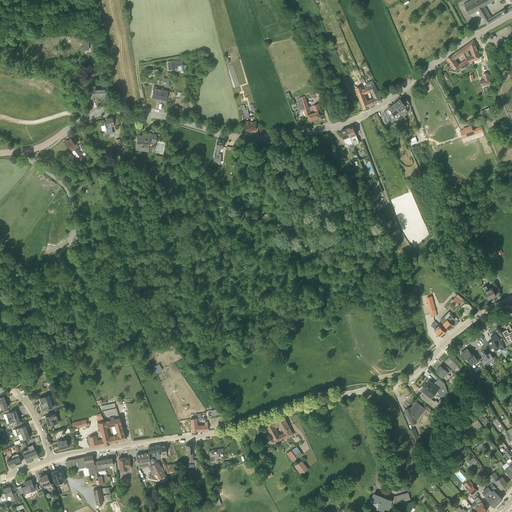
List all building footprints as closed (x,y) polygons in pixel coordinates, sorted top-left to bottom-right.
[(478,10),(487,24),(511,9),(511,0),(471,0),(464,4),(469,14),(478,10)] [(475,46),(476,46),(475,44),(473,40),(461,49),(463,52),(466,58),(469,64),(469,65),(472,64),(471,62),(480,58),(475,46)] [(463,52),(461,49),(447,59),(454,69),(459,65),(455,59),(463,54),(465,59),(459,64),(460,64),(463,68),(469,64),(466,58),(463,52)] [(484,80),(479,81),(481,86),(490,83),(487,73),(483,74),(484,80)] [(374,84),(368,87),(371,91),(373,98),(375,100),(373,101),(374,104),(382,100),(374,84)] [(95,89),(95,85),(91,85),(91,89),(92,96),(92,97),(100,96),(100,95),(108,95),(108,87),(101,88),(101,89),(95,89)] [(371,91),(368,87),(362,89),(361,88),(356,90),(364,109),(374,104),(373,101),(375,100),(373,98),(366,101),(364,95),(368,93),(368,95),(371,94),(370,92),(371,91)] [(160,101),(165,102),(168,91),(162,90),(162,92),(153,90),(151,97),(160,99),(160,101)] [(296,99),(300,110),(304,109),(306,116),(308,115),(310,120),(320,116),(318,111),(320,111),(318,104),(308,108),(304,96),(296,99)] [(400,99),(393,104),(403,116),(406,114),(405,113),(408,111),(404,107),(406,105),(409,102),(405,97),(402,100),(400,99)] [(403,116),(393,104),(389,108),(383,113),(387,122),(392,118),(393,120),(396,117),(396,116),(397,114),(400,118),(403,116)] [(250,121),(248,111),(247,108),(245,108),(244,105),(239,106),(240,110),(241,109),(244,121),(245,121),(246,130),(257,129),(257,124),(256,124),(256,121),(250,122),(250,121)] [(114,125),(112,117),(106,118),(107,122),(104,122),(106,134),(112,132),(111,125),(114,125)] [(347,128),(353,143),(354,145),(359,143),(358,141),(359,141),(353,126),(347,128)] [(464,130),(461,131),(463,138),(483,131),(481,127),(472,130),(471,126),(463,129),(464,130)] [(353,143),(347,128),(341,131),(347,146),(353,143)] [(148,147),(149,141),(155,142),(156,135),(147,133),(146,136),(137,135),(135,149),(141,150),(141,151),(148,152),(148,147)] [(74,145),(75,145),(70,138),(65,142),(81,164),(85,161),(80,155),(81,154),(76,148),(74,145)] [(218,139),(214,159),(220,161),(221,154),(219,154),(220,147),(223,148),(224,140),(218,139)] [(488,289),(486,285),(483,287),(489,299),(496,295),(492,287),(488,289)] [(448,312),(442,318),(443,318),(440,321),(449,329),(453,325),(451,322),(454,318),(448,312)] [(437,315),(436,315),(432,317),(433,319),(434,319),(435,323),(437,323),(437,325),(438,326),(434,330),(441,337),(446,332),(439,325),(437,315)] [(507,341),(505,342),(507,345),(508,344),(508,345),(511,342),(511,341),(511,340),(511,329),(509,324),(505,326),(507,329),(505,330),(502,331),(505,337),(507,341)] [(487,342),(492,351),(495,349),(497,353),(505,349),(498,337),(495,333),(491,335),(493,339),(487,342)] [(482,362),(480,359),(477,361),(476,360),(477,360),(473,355),(472,356),(467,348),(465,350),(464,349),(465,350),(461,353),(462,354),(461,354),(462,354),(465,358),(466,357),(470,364),(471,364),(472,365),(475,363),(477,366),(482,362)] [(480,359),(482,362),(483,364),(484,364),(485,364),(487,364),(488,364),(489,364),(490,363),(491,362),(492,361),(492,360),(492,359),(493,358),(490,353),(486,355),(485,353),(484,352),(483,352),(483,353),(482,353),(482,354),(482,355),(483,356),(480,359)] [(448,364),(454,369),(460,363),(452,354),(446,360),(449,363),(448,364)] [(451,370),(450,369),(446,366),(444,369),(441,366),(436,371),(443,378),(447,373),(448,374),(451,370)] [(434,402),(430,398),(431,397),(438,389),(439,390),(441,391),(439,394),(443,397),(447,392),(444,383),(439,378),(439,379),(436,383),(434,385),(428,380),(428,381),(429,381),(422,390),(425,392),(421,397),(421,396),(420,397),(427,403),(427,402),(435,409),(439,403),(436,400),(434,402)] [(52,407),(48,395),(39,398),(41,403),(42,406),(40,406),(41,410),(52,407)] [(421,406),(422,405),(420,404),(420,405),(416,402),(411,408),(410,407),(405,409),(411,424),(416,422),(416,421),(425,409),(421,406)] [(224,413),(223,407),(211,410),(212,416),(224,413)] [(5,420),(7,420),(18,416),(15,410),(9,412),(5,414),(3,414),(5,420)] [(106,427),(104,421),(100,413),(96,415),(100,422),(97,422),(99,431),(101,431),(103,440),(96,441),(95,439),(96,439),(95,436),(89,437),(89,440),(89,441),(90,443),(91,447),(109,443),(106,427)] [(192,432),(198,431),(208,431),(207,422),(204,422),(204,425),(197,425),(196,421),(201,420),(201,421),(202,421),(201,415),(201,413),(195,414),(196,418),(191,419),(192,432)] [(58,422),(55,414),(45,417),(48,425),(58,422)] [(18,416),(7,420),(9,423),(5,426),(7,429),(15,426),(14,424),(20,422),(18,416)] [(109,420),(104,421),(106,427),(114,425),(121,424),(119,418),(113,419),(113,416),(108,417),(109,420)] [(293,434),(285,418),(267,425),(276,442),(293,434)] [(73,422),(74,428),(86,425),(86,426),(89,425),(89,423),(86,424),(84,419),(73,422)] [(125,439),(121,424),(114,425),(117,435),(112,436),(113,442),(125,439)] [(14,436),(17,435),(27,431),(25,425),(19,427),(14,429),(12,429),(14,436)] [(418,439),(414,428),(410,430),(416,446),(420,444),(418,439)] [(27,431),(17,435),(20,441),(23,439),(23,440),(29,437),(27,431)] [(57,442),(59,449),(67,447),(66,440),(57,442)] [(193,459),(192,444),(186,445),(186,453),(190,453),(190,455),(189,455),(189,459),(188,459),(189,467),(197,466),(196,459),(193,460),(193,459)] [(148,447),(149,453),(150,459),(153,463),(157,461),(155,457),(154,458),(153,452),(159,451),(159,455),(160,455),(161,454),(161,450),(160,445),(148,447)] [(302,454),(297,447),(286,454),(292,462),(302,454)] [(22,451),(23,454),(26,460),(32,458),(29,452),(28,449),(22,451)] [(215,455),(215,460),(224,459),(222,449),(209,451),(210,456),(215,455)] [(29,452),(32,458),(38,456),(35,450),(34,450),(30,452),(29,452)] [(150,459),(149,453),(136,454),(137,462),(139,462),(140,467),(149,466),(153,475),(156,473),(157,476),(163,473),(157,461),(153,463),(150,459)] [(84,476),(96,474),(96,471),(95,465),(94,462),(92,455),(84,457),(86,467),(82,468),(84,476)] [(19,456),(13,459),(15,465),(21,462),(19,456)] [(79,477),(84,476),(82,468),(86,467),(84,457),(66,461),(68,470),(74,469),(75,471),(78,471),(79,477)] [(131,468),(129,457),(125,458),(124,457),(118,458),(120,471),(127,470),(126,469),(131,468)] [(476,460),(473,457),(467,462),(470,465),(476,460)] [(112,458),(104,459),(105,466),(106,470),(110,469),(109,465),(112,465),(112,468),(116,468),(115,462),(112,462),(112,458)] [(15,465),(13,459),(7,461),(9,467),(15,465)] [(95,465),(96,471),(99,470),(98,467),(105,466),(104,459),(97,460),(98,465),(95,465)] [(295,465),(302,474),(309,468),(302,459),(295,465)] [(56,485),(57,486),(61,484),(62,483),(62,482),(65,481),(61,469),(57,470),(51,472),(56,485)] [(168,477),(169,480),(184,473),(182,470),(168,477)] [(488,477),(493,483),(496,481),(501,488),(507,484),(502,476),(499,478),(495,472),(488,477)] [(46,484),(47,487),(51,485),(46,474),(39,476),(43,485),(46,484)] [(485,496),(489,502),(494,507),(503,498),(494,490),(496,488),(493,483),(488,477),(484,481),(489,486),(483,492),(486,496),(485,496)] [(22,487),(21,486),(24,496),(24,494),(35,491),(35,490),(38,489),(37,484),(33,485),(31,479),(24,482),(26,486),(22,487)] [(216,485),(210,487),(214,500),(219,499),(218,494),(217,491),(218,491),(216,485)] [(10,495),(12,501),(18,500),(15,493),(12,494),(10,486),(3,489),(4,492),(1,493),(4,501),(6,500),(7,499),(5,496),(10,495)] [(477,490),(474,487),(468,491),(471,495),(477,490)] [(92,490),(96,505),(103,503),(100,488),(92,490)] [(408,492),(394,496),(396,504),(410,500),(408,492)] [(388,508),(392,500),(387,498),(373,493),(371,499),(380,502),(377,508),(383,510),(384,507),(388,508)] [(477,508),(480,511),(484,511),(487,509),(484,506),(485,505),(478,497),(474,500),(476,501),(471,505),(472,506),(474,509),(475,510),(477,508)]
